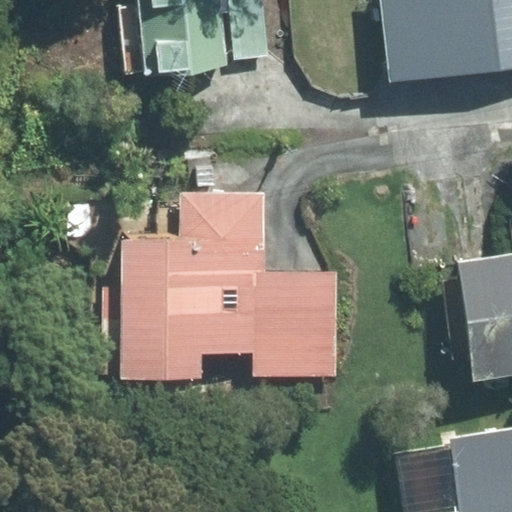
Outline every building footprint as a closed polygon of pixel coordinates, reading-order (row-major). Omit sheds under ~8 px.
[(117,0),(124,77),(224,67),(218,0),(117,0)] [(263,0),(225,0),(232,60),(269,56),(263,0)] [(511,0),(377,0),(386,79),(511,64),(511,0)] [(83,226),(81,363),(170,366),(170,344),(235,345),(233,368),(326,371),(328,267),(253,264),(254,189),(164,187),(163,229),(83,226)] [(442,365),(511,358),(511,241),(430,250),(442,365)] [(511,511),(511,422),(431,432),(432,442),(377,449),(384,511),(511,511)]
